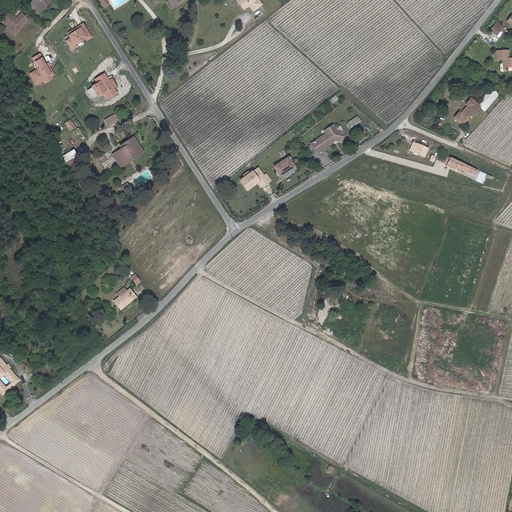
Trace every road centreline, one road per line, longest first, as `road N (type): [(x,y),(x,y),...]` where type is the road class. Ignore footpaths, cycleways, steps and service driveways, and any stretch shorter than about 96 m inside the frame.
road 1 (unclassified): [(236,231),(402,125),(503,0)]
road 2 (track): [(511,405),(407,379),(199,268)]
road 3 (unclassified): [(0,438),(161,307),(236,231)]
road 4 (unclassified): [(92,0),(236,231)]
road 5 (track): [(91,364),(276,511)]
road 6 (track): [(126,511),(1,437)]
